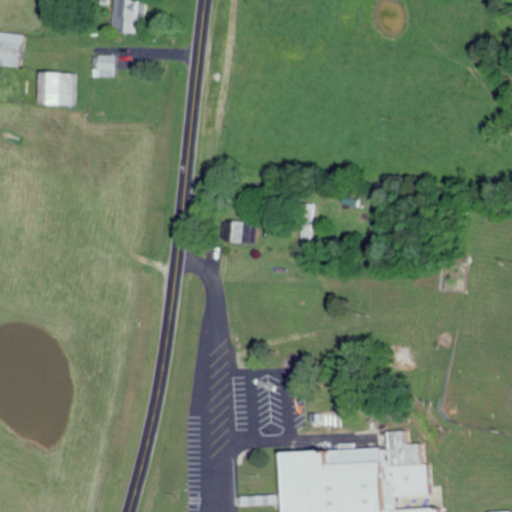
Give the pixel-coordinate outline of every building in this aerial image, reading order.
[(149,0),(122,0),(122,29),(149,30),(149,0)] [(32,65),(33,32),(5,31),(4,64),(32,65)] [(123,76),(123,54),(101,54),(100,75),(123,76)] [(53,70),(52,103),(84,103),(85,71),(53,70)] [(265,223),(237,219),(234,238),(262,243),(265,223)]
